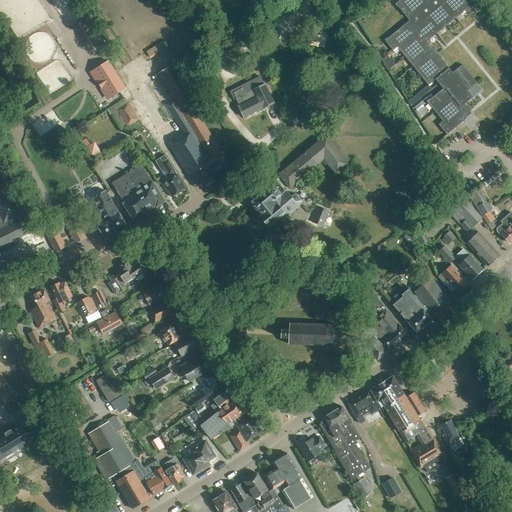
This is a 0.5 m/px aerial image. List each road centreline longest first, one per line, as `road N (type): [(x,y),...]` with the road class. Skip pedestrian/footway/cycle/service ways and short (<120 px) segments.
road 1 (residential): [(0,298),(143,234),(271,401)]
road 2 (tertiary): [(325,404),(419,344),(503,274)]
road 3 (track): [(377,292),(328,271),(274,268),(205,320)]
road 4 (tertiary): [(158,511),(281,433)]
